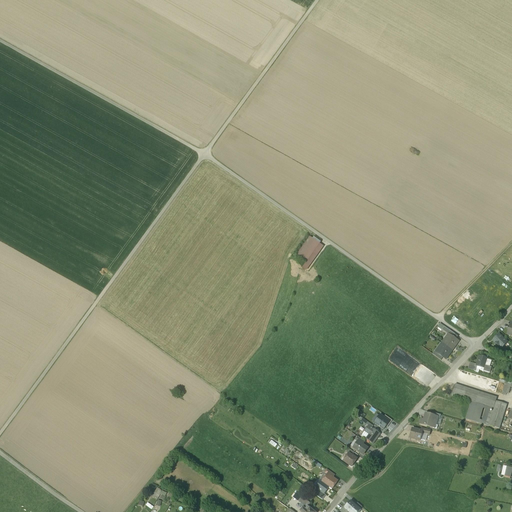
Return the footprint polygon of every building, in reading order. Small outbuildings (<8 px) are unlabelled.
[(309,238),(296,255),(306,262),(309,265),(322,247),(319,245),(312,240),(309,238)] [(449,331),(440,324),(438,327),(447,334),(449,331)] [(458,337),(449,331),(447,334),(448,334),(456,340),(458,337)] [(448,334),(442,343),(452,351),(459,342),(456,340),(448,334)] [(507,343),(499,335),(493,341),(501,349),(507,343)] [(452,351),(442,343),(436,352),(435,352),(443,358),(446,360),(452,351)] [(399,359),(404,352),(400,349),(395,356),(399,359)] [(443,358),(435,352),(436,352),(435,352),(433,355),(441,361),(443,358)] [(487,359),(479,356),(476,365),(475,366),(477,366),(484,368),(483,371),(489,373),(491,368),(489,367),(485,366),(487,360),(487,359)] [(476,365),(470,363),(469,366),(475,368),(474,371),(478,373),(479,370),(476,369),(477,366),(475,366),(476,365)] [(511,383),(500,379),(499,381),(505,383),(501,394),(506,395),(506,394),(508,395),(511,387),(511,383)] [(497,398),(455,385),(451,396),(471,402),(484,406),(493,409),(495,402),(497,398)] [(484,406),(471,402),(465,419),(479,423),(480,420),(483,409),(484,406)] [(506,406),(495,402),(493,409),(488,426),(499,429),(506,406)] [(479,423),(488,426),(493,409),(484,406),(483,409),(485,409),(482,421),(480,420),(479,423)] [(432,416),(426,414),(424,420),(421,419),(419,424),(433,428),(434,425),(435,425),(438,418),(438,417),(432,416)] [(374,423),(384,430),(387,425),(389,422),(383,418),(380,416),(374,423)] [(392,421),(385,416),(383,418),(389,422),(387,425),(389,426),(392,421)] [(371,428),(368,426),(368,427),(365,431),(369,434),(366,438),(365,439),(373,444),(380,434),(371,428)] [(421,431),(412,429),(410,438),(420,441),(420,440),(422,433),(422,432),(421,431)] [(362,445),(358,442),(357,442),(353,448),(363,455),(368,449),(362,445)] [(352,456),(349,454),(348,454),(343,461),(351,467),(357,460),(352,456)] [(334,475),(327,470),(324,473),(328,475),(332,478),(334,475)] [(332,478),(328,475),(322,483),(328,488),(331,490),(337,481),(332,478)] [(324,494),(328,488),(322,483),(320,482),(316,488),(319,491),(324,494)] [(158,486),(152,495),(158,498),(159,497),(162,490),(163,489),(158,486)] [(167,493),(162,490),(159,497),(164,499),(167,493)] [(324,494),(319,491),(316,495),(322,500),(326,495),(324,494)] [(301,497),(296,493),(293,498),(298,501),(301,497)] [(305,500),(301,497),(298,501),(304,506),(306,504),(308,506),(310,504),(306,500),(305,500)] [(359,511),(361,510),(360,510),(355,505),(350,501),(344,508),(348,511),(359,511)]
